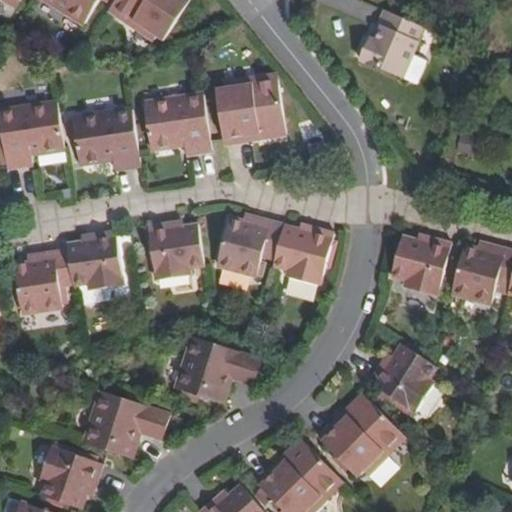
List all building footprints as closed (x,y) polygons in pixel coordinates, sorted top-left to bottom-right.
[(55,0),(87,19),(98,0),(55,0)] [(119,0),(116,5),(137,18),(134,23),(158,38),(162,33),(169,38),(192,0),(119,0)] [(426,32),(387,15),(380,31),(383,32),(376,47),(370,45),(361,65),(405,82),(426,32)] [(289,138),(280,83),(258,86),(257,80),(228,83),(229,88),(217,89),(227,143),(261,138),(262,141),(289,138)] [(190,155),(216,152),(207,97),(149,106),(155,147),(189,144),(190,155)] [(37,152),(70,148),(62,102),(5,112),(15,168),(39,165),(37,152)] [(144,167),(135,109),(81,117),(88,163),(119,157),(122,168),(144,167)] [(280,219),(264,215),(262,223),(254,220),(256,215),(240,210),(228,257),(268,267),(272,251),(280,219)] [(262,223),(264,215),(256,213),(256,215),(254,220),(262,223)] [(210,220),(195,222),(185,224),(184,218),(181,218),(162,221),(159,222),(166,276),(203,271),(202,264),(215,262),(210,220)] [(294,223),(280,219),(272,251),(285,254),(294,223)] [(311,219),(309,227),(316,229),(318,221),(311,219)] [(316,229),(309,227),(294,223),(285,254),(284,258),(297,262),(295,271),(328,280),(344,226),(318,221),(316,229)] [(80,246),(84,279),(98,277),(99,285),(136,279),(129,227),(125,227),(94,232),(94,238),(79,240),(80,246)] [(435,294),(449,241),(416,233),(415,239),(399,235),(388,275),(403,279),(401,286),(435,294)] [(463,245),(450,290),(490,300),(495,285),(505,248),(478,241),(476,248),(463,245)] [(84,279),(80,246),(65,248),(69,284),(85,282),(84,279)] [(69,284),(65,248),(38,252),(39,259),(26,261),(27,269),(32,309),(72,303),(69,284)] [(495,285),(508,289),(511,276),(511,250),(505,248),(495,285)] [(1,273),(0,273),(0,337),(2,337),(1,328),(10,326),(1,273)] [(259,377),(268,352),(199,329),(182,381),(227,395),(236,369),(259,377)] [(400,342),(391,356),(386,363),(381,360),(367,382),(413,413),(432,383),(425,378),(434,365),(430,363),(400,342)] [(386,353),(381,360),(386,363),(391,356),(386,353)] [(334,409),(309,434),(351,476),(357,470),(360,474),(382,453),(378,449),(397,430),(352,385),(331,406),(334,409)] [(95,440),(140,454),(150,427),(173,435),(181,409),(112,387),(95,440)] [(306,431),(309,434),(334,409),(331,406),(306,431)] [(382,453),(401,434),(397,430),(378,449),(382,453)] [(314,494),(333,477),(292,434),(274,450),(278,454),(253,476),(286,511),(291,511),(295,509),(296,511),(301,511),(317,497),(314,494)] [(100,481),(106,483),(115,459),(62,440),(50,475),(57,477),(52,492),(91,506),(97,489),(100,481)] [(250,472),(253,476),(278,454),(274,450),(250,472)] [(317,497),(337,480),(333,477),(314,494),(317,497)] [(100,481),(97,489),(104,492),(106,483),(100,481)] [(261,511),(241,488),(228,499),(224,494),(203,511),(261,511)] [(67,511),(27,498),(22,511),(67,511)]
